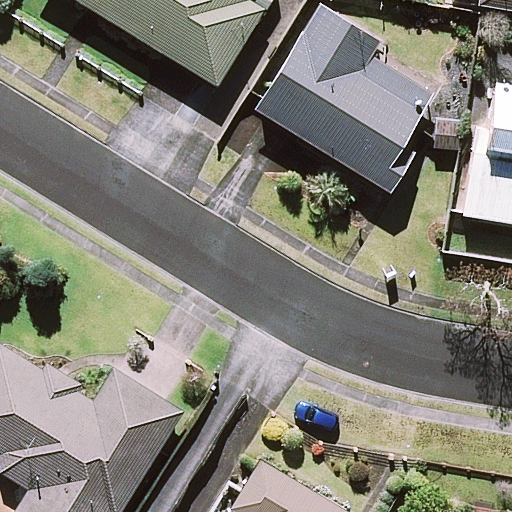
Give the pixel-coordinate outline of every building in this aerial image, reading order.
[(82,0),(215,81),(260,6),(249,0),(82,0)] [(378,38),(318,1),(254,103),(387,187),(412,147),(399,140),(430,90),(370,52),(378,38)] [(511,83),(484,78),(459,209),(511,219),(511,83)] [(460,116),(432,115),(431,151),(459,152),(460,116)] [(92,398),(0,342),(0,454),(7,459),(0,471),(0,510),(2,511),(107,511),(110,509),(114,511),(115,511),(179,407),(112,366),(92,398)] [(346,511),(348,510),(258,457),(231,502),(247,511),(346,511)]
